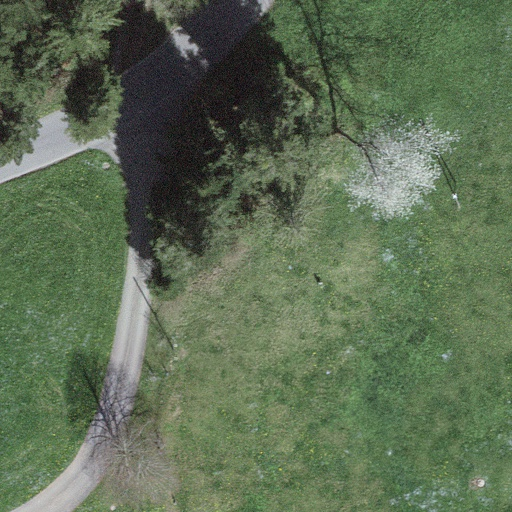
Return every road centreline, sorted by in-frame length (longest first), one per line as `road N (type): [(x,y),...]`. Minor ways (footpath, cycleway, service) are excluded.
road 1 (track): [(142,86),(135,291),(120,388),(107,432),(82,471),(33,511)]
road 2 (unclassified): [(232,0),(142,86),(0,150)]
